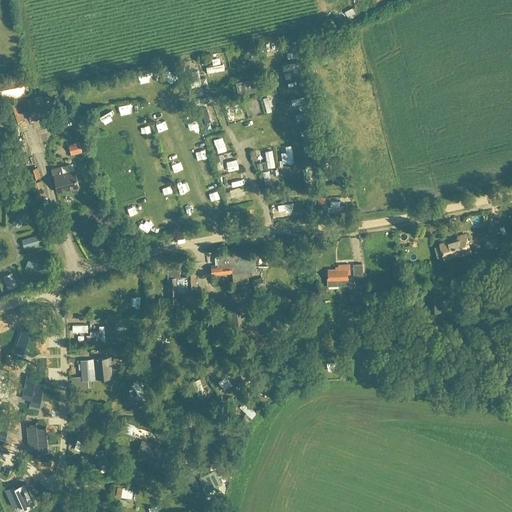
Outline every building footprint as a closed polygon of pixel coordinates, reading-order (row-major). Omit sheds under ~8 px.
[(227,65),(210,68),(211,76),(228,73),(227,65)] [(155,73),(148,73),(149,88),(156,87),(155,73)] [(236,82),(238,95),(258,90),(256,78),(236,82)] [(82,102),(86,98),(82,92),(77,96),(82,102)] [(26,97),(8,103),(14,124),(22,121),(20,113),(29,111),(26,97)] [(270,115),(276,113),(273,98),(267,99),(270,115)] [(251,102),(253,112),(262,110),(260,100),(251,102)] [(234,103),(229,104),(233,121),(238,119),(234,103)] [(129,104),(120,105),(122,123),(131,121),(129,104)] [(106,123),(115,119),(111,109),(102,113),(106,123)] [(0,119),(9,117),(7,110),(0,111),(0,119)] [(215,125),(213,112),(206,114),(209,126),(215,125)] [(190,120),(194,131),(202,128),(198,118),(190,120)] [(0,122),(0,144),(14,140),(10,124),(12,124),(11,119),(0,122)] [(79,142),(68,144),(71,155),(82,152),(79,142)] [(205,156),(210,154),(206,142),(201,144),(205,156)] [(170,156),(178,153),(175,144),(167,147),(170,156)] [(226,144),(217,147),(219,156),(229,153),(226,144)] [(291,166),(297,165),(295,146),(289,146),(291,166)] [(276,150),(268,152),(272,167),(280,165),(276,150)] [(230,162),(231,172),(241,171),(241,161),(230,162)] [(257,164),(258,171),(268,169),(267,162),(257,164)] [(37,167),(28,170),(32,180),(40,178),(37,167)] [(58,193),(70,190),(71,192),(73,194),(76,193),(78,191),(77,188),(78,188),(74,171),(62,174),(61,167),(51,169),(54,180),(55,180),(58,193)] [(171,181),(163,183),(166,192),(174,190),(171,181)] [(38,182),(33,184),(38,199),(43,198),(38,182)] [(233,199),(234,207),(248,204),(246,196),(233,199)] [(29,215),(27,213),(29,211),(25,208),(23,211),(22,210),(15,219),(22,223),(26,218),(27,219),(29,215)] [(143,224),(147,230),(154,226),(151,220),(143,224)] [(465,234),(457,236),(457,238),(439,244),(444,259),(459,255),(460,256),(470,253),(465,234)] [(39,242),(42,241),(41,237),(38,237),(38,236),(27,239),(29,247),(35,245),(36,246),(40,245),(39,242)] [(503,236),(484,242),(487,250),(506,243),(503,236)] [(96,246),(91,241),(86,245),(91,250),(96,246)] [(300,253),(307,256),(310,249),(304,246),(300,253)] [(249,285),(248,271),(256,270),(254,256),(248,257),(247,253),(217,257),(218,266),(212,266),(213,276),(232,273),(233,287),(249,285)] [(43,266),(33,262),(30,270),(36,272),(36,274),(40,275),(41,272),(44,273),(45,269),(43,268),(43,266)] [(347,275),(349,275),(349,264),(338,265),(338,269),(327,270),(328,276),(327,276),(327,286),(347,285),(347,275)] [(354,285),(363,284),(362,264),(353,264),(354,285)] [(195,270),(185,270),(185,277),(179,277),(179,270),(168,270),(169,303),(177,303),(177,292),(196,292),(195,270)] [(17,286),(13,277),(5,280),(9,290),(17,286)] [(266,291),(262,277),(251,281),(255,294),(266,291)] [(461,283),(453,283),(453,292),(462,292),(461,283)] [(365,291),(350,291),(351,302),(365,301),(365,291)] [(427,312),(441,312),(441,297),(427,297),(427,312)] [(244,326),(242,305),(229,307),(232,327),(244,326)] [(291,321),(293,330),(300,328),(298,319),(291,321)] [(255,320),(251,324),(255,328),(259,324),(255,320)] [(25,350),(33,327),(24,324),(16,346),(25,350)] [(215,324),(203,324),(204,336),(216,335),(215,324)] [(77,327),(76,338),(86,338),(86,327),(77,327)] [(114,369),(113,357),(94,359),(96,380),(111,378),(111,369),(114,369)] [(92,387),(91,380),(94,380),(92,359),(80,360),(83,388),(92,387)] [(298,362),(292,370),(298,376),(302,371),(307,373),(310,366),(303,361),(300,364),(298,362)] [(228,386),(233,380),(224,374),(220,380),(228,386)] [(35,382),(36,377),(27,375),(23,394),(32,396),(31,401),(41,403),(45,384),(35,382)] [(199,393),(205,391),(201,377),(195,378),(199,393)] [(0,433),(7,435),(11,416),(1,414),(0,420),(0,433)] [(133,431),(136,422),(126,419),(123,428),(133,431)] [(37,428),(36,423),(26,424),(28,444),(38,443),(37,428)] [(240,429),(229,424),(226,430),(237,436),(240,429)] [(224,436),(225,431),(216,427),(210,439),(219,444),(223,436),(224,436)] [(48,447),(46,428),(37,428),(38,443),(38,448),(48,447)] [(142,440),(137,453),(139,453),(138,456),(156,462),(154,468),(159,470),(165,453),(162,452),(164,448),(159,447),(161,441),(155,439),(153,444),(142,440)] [(108,462),(106,458),(108,458),(108,450),(100,450),(95,450),(95,458),(99,458),(97,462),(100,466),(99,469),(105,469),(105,467),(108,462)] [(227,469),(226,460),(210,461),(210,470),(227,469)] [(221,485),(214,471),(205,476),(199,479),(205,492),(221,485)] [(200,489),(196,480),(191,483),(195,491),(200,489)] [(26,509),(35,505),(24,483),(16,487),(15,485),(5,490),(13,507),(23,502),(26,509)] [(133,495),(134,487),(123,486),(122,495),(133,495)] [(72,496),(70,506),(79,509),(82,499),(72,496)] [(110,511),(110,501),(97,501),(96,511),(110,511)]
